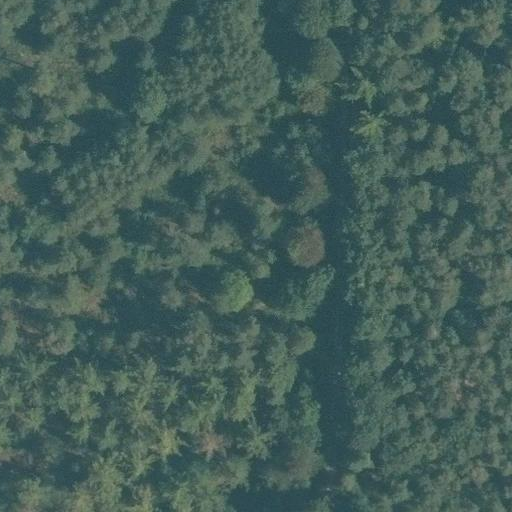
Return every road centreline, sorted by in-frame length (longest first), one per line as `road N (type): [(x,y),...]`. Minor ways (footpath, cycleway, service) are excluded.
road 1 (track): [(330,0),(321,511)]
road 2 (track): [(320,290),(511,296)]
